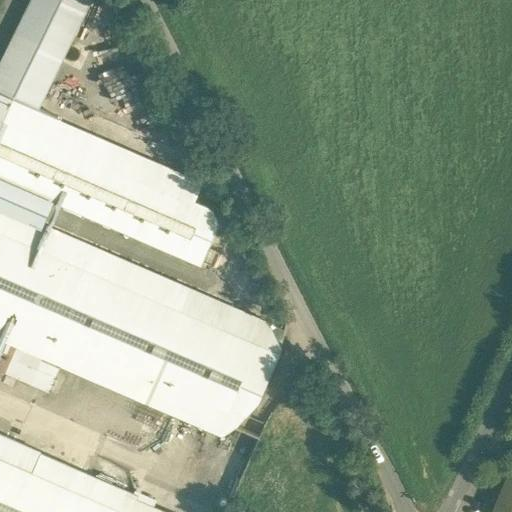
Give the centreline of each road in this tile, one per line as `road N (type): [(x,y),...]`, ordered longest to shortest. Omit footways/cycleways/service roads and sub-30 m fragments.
road 1 (unclassified): [(149,0),(408,511)]
road 2 (residential): [(452,511),(511,379)]
